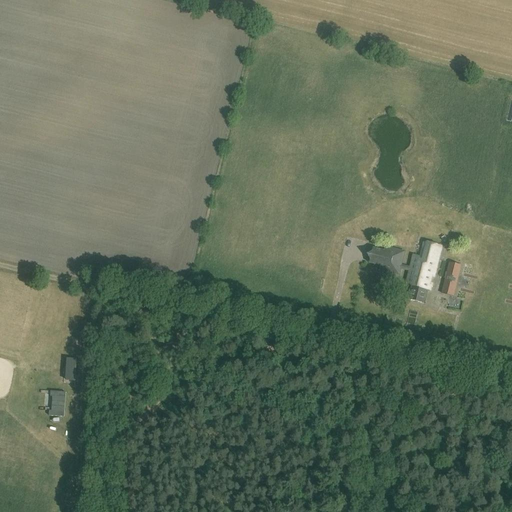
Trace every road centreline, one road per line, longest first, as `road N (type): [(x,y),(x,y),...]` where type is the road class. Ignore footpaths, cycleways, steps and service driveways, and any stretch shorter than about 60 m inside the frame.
road 1 (track): [(0,265),(362,346)]
road 2 (track): [(362,346),(511,386)]
